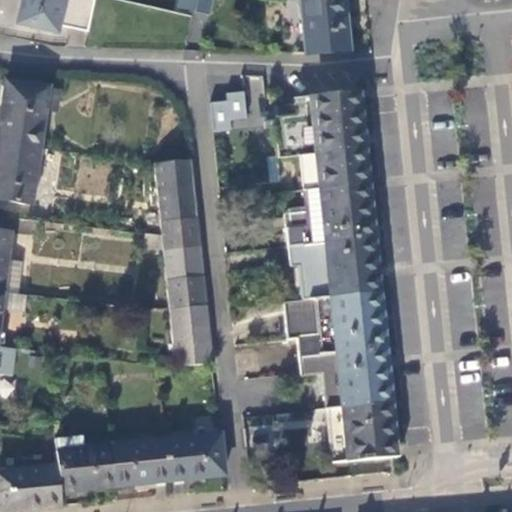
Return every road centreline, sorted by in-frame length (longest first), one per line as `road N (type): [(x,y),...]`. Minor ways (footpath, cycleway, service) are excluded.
road 1 (residential): [(192,73),(240,511)]
road 2 (residential): [(409,76),(455,502)]
road 3 (residential): [(192,73),(409,76)]
road 4 (residential): [(0,61),(192,73)]
